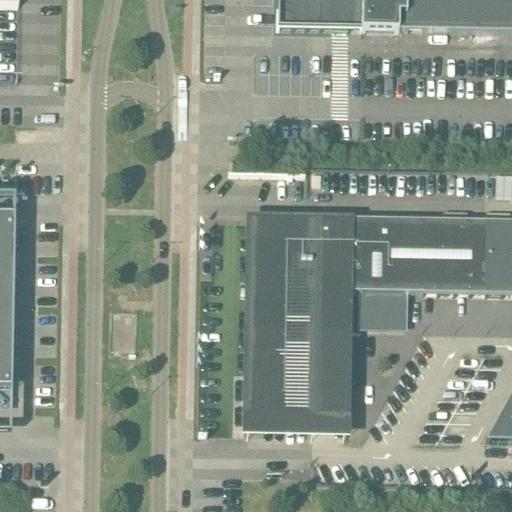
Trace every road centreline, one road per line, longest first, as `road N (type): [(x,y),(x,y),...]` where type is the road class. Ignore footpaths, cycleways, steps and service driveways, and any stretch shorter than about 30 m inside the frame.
road 1 (tertiary): [(97,99),(91,511)]
road 2 (tertiary): [(159,511),(163,99)]
